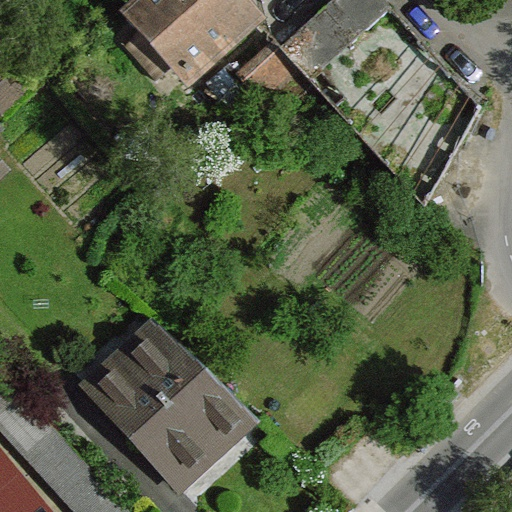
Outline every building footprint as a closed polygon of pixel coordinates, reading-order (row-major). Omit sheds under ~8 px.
[(244,0),(149,0),(131,16),(194,85),(264,23),(244,0)] [(437,219),(496,112),(396,0),(341,0),(253,79),(292,120),(322,95),(437,219)] [(0,118),(41,76),(0,38),(0,37),(0,118)] [(0,160),(0,180),(10,171),(0,160)] [(93,389),(193,493),(258,431),(159,327),(93,389)] [(0,511),(46,511),(0,456),(0,511)]
